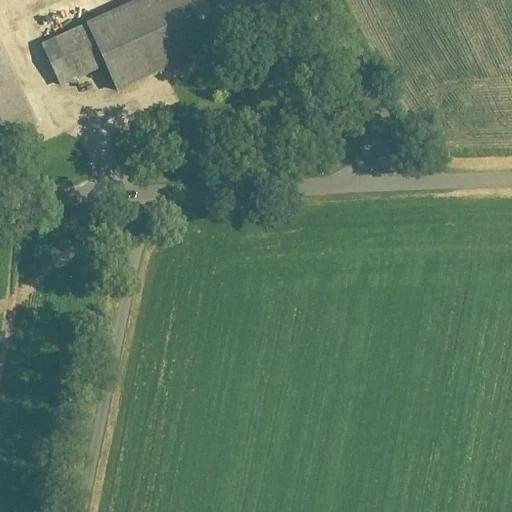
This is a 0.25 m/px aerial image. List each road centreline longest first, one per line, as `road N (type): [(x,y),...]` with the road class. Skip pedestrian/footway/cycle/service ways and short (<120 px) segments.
road 1 (unclassified): [(139,198),(74,511)]
road 2 (unclassified): [(375,187),(139,198)]
road 3 (unclassified): [(313,0),(371,121),(375,187)]
road 4 (unclassified): [(139,198),(0,201)]
road 5 (unclassified): [(511,182),(375,187)]
